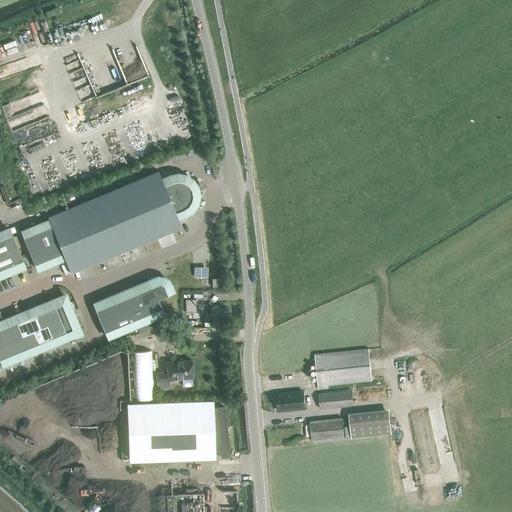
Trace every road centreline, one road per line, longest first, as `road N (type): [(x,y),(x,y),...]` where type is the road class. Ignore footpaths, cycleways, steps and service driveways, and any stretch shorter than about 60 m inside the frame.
road 1 (unclassified): [(251,417),(236,189),(196,0)]
road 2 (track): [(260,417),(445,395),(471,386),(492,352),(511,341)]
